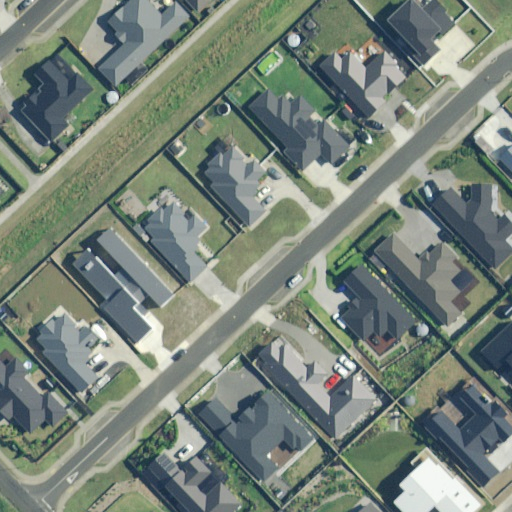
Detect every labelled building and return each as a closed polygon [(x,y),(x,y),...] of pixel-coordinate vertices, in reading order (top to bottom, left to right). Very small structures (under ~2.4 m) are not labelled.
[(99,68),(116,85),(188,16),(174,2),(162,15),(147,0),(132,0),(108,23),(126,42),(99,68)] [(186,0),(198,12),(209,0),(186,0)] [(442,35),(454,23),(434,2),(424,11),(413,0),(411,0),(389,21),(404,36),(399,40),(422,65),(439,50),(429,40),(438,30),(442,35)] [(334,52),(319,66),(366,116),(405,79),(381,53),(366,67),(352,52),(343,61),(334,52)] [(20,107),(51,140),(68,124),(61,117),(90,89),(76,74),(68,82),(48,61),(34,74),(44,84),(20,107)] [(268,89),(249,106),(287,147),(283,151),(301,170),(320,153),(330,163),(348,146),(326,122),(318,129),(307,118),(315,111),(301,97),(292,105),(285,97),(280,101),(268,89)] [(271,212),(256,196),(266,187),(260,180),(270,171),(256,156),(251,161),(232,140),(214,156),(207,163),(210,167),(203,173),(213,183),(209,186),(251,230),(271,212)] [(511,146),(500,158),(511,169),(511,146)] [(450,188),(433,204),(495,267),(511,250),(511,248),(503,240),(511,231),(511,225),(503,216),(499,220),(489,210),(493,206),(493,185),(473,185),(473,199),(467,205),(450,188)] [(201,237),(212,227),(195,209),(189,214),(174,198),(165,206),(162,202),(143,220),(146,224),(142,228),(151,237),(148,240),(191,286),(212,266),(198,252),(207,244),(201,237)] [(173,295),(110,228),(97,239),(125,268),(115,277),(87,249),(72,263),(108,301),(102,307),(136,342),(150,328),(133,309),(149,294),(161,306),(173,295)] [(393,235),(375,252),(446,324),(459,312),(450,302),(460,292),(451,282),(461,272),(451,262),(455,259),(440,243),(420,263),(393,235)] [(387,291),(364,265),(346,280),(361,297),(345,311),(347,313),(342,317),(365,343),(375,334),(379,339),(388,332),(396,341),(417,321),(388,289),(387,291)] [(43,353),(81,391),(97,376),(81,360),(102,339),(86,323),(79,329),(65,315),(60,321),(54,315),(40,329),(44,334),(36,342),(45,351),(43,353)] [(511,321),(480,352),(495,367),(504,358),(511,366),(511,321)] [(267,362),(262,367),(333,440),(377,398),(355,375),(332,397),(319,384),(328,376),(315,363),(308,369),(278,338),(260,355),(267,362)] [(0,363),(0,411),(9,421),(14,417),(30,433),(45,418),(53,426),(67,413),(47,393),(42,398),(21,377),(27,372),(13,359),(4,368),(0,363)] [(441,411),(426,426),(484,485),(498,471),(486,458),(511,433),(511,426),(503,417),(506,413),(495,403),(492,406),(470,383),(457,396),(476,415),(460,431),(441,411)] [(217,399),(200,415),(266,483),(279,470),(265,456),(283,439),(297,453),(312,439),(267,392),(238,420),(217,399)] [(163,452),(148,467),(165,484),(164,485),(190,511),(234,511),(242,505),(220,483),(206,497),(197,487),(211,473),(196,458),(182,472),(163,452)] [(475,511),(482,506),(431,456),(401,487),(404,490),(391,504),(398,511),(431,511),(433,510),(435,511),(475,511)] [(377,511),(368,503),(359,511),(377,511)]
